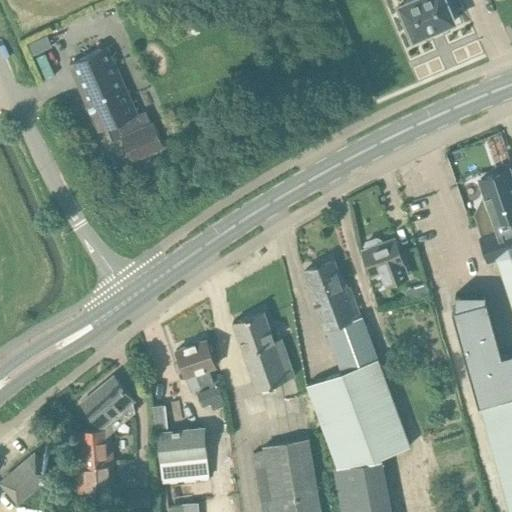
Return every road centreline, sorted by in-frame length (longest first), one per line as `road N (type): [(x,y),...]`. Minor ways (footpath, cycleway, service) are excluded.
road 1 (secondary): [(129,299),(322,171),(511,84)]
road 2 (unclassified): [(129,299),(41,157),(0,63)]
road 3 (secondary): [(0,388),(129,299)]
